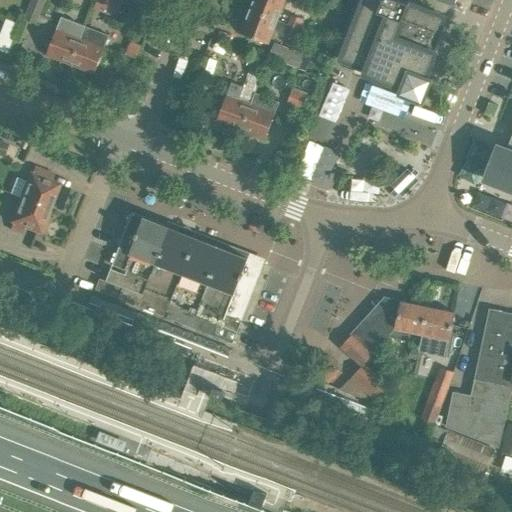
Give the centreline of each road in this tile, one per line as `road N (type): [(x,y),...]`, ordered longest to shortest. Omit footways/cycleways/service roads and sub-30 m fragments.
road 1 (residential): [(217,511),(330,217)]
road 2 (residential): [(429,217),(509,0)]
road 3 (tertiary): [(330,217),(138,146)]
road 4 (residential): [(61,285),(117,138)]
road 5 (residential): [(138,146),(191,0)]
road 6 (motorway): [(135,511),(0,459)]
road 7 (tertiary): [(117,138),(0,92)]
